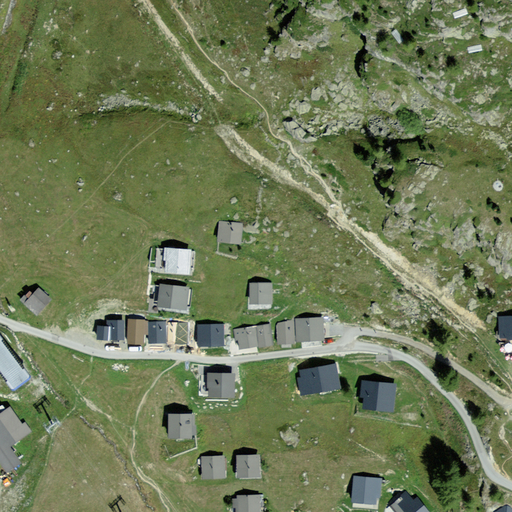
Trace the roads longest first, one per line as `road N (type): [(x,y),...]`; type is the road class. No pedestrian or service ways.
road 1 (residential): [(511,485),(489,470),(454,400),(399,354),(361,346),(240,359),(116,355),(0,318)]
road 2 (track): [(511,404),(411,341),(358,329),(342,347)]
